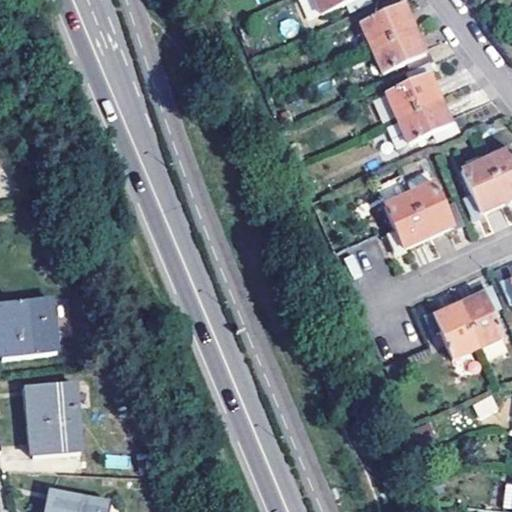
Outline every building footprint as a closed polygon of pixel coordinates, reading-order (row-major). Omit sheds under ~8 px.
[(363,2),(361,0),(312,0),(321,19),(348,7),(350,11),(364,5),(363,2)] [(370,54),(413,35),(400,7),(394,9),(386,13),(388,16),(359,29),(370,54)] [(426,66),(413,35),(370,54),(381,77),(409,65),(414,76),(424,71),(428,69),(426,66)] [(385,98),(396,124),(439,105),(426,75),(424,71),(414,76),(410,77),(414,86),(385,98)] [(451,134),(439,105),(396,124),(407,148),(435,136),(439,146),(450,141),(449,139),(447,136),(451,134)] [(486,165),(504,207),(511,202),(511,158),(510,155),(486,165)] [(486,165),(461,175),(474,204),(470,206),(472,213),(475,219),(504,207),(486,165)] [(410,199),(428,240),(456,227),(450,214),(447,216),(434,188),(410,199)] [(410,199),(384,210),(397,238),(393,240),(399,253),(428,240),(410,199)] [(450,214),(456,227),(459,226),(461,225),(455,212),(450,214)] [(487,297),(458,309),(477,351),(501,341),(488,313),(493,312),(490,305),(487,297)] [(49,305),(0,309),(0,362),(0,364),(54,359),(49,305)] [(477,351),(458,309),(430,321),(436,337),(441,335),(452,362),(477,351)] [(72,388),(25,392),(25,397),(31,463),(78,458),(72,388)] [(471,403),(479,419),(498,410),(491,394),(471,403)] [(104,511),(105,506),(51,495),(50,500),(47,511),(104,511)]
